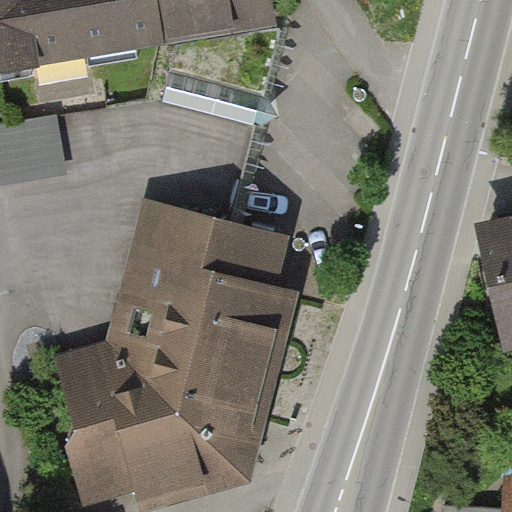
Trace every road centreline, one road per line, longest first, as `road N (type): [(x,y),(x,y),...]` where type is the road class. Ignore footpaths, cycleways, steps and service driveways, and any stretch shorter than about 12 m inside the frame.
road 1 (secondary): [(484,0),(339,511)]
road 2 (unknown): [(0,212),(117,173)]
